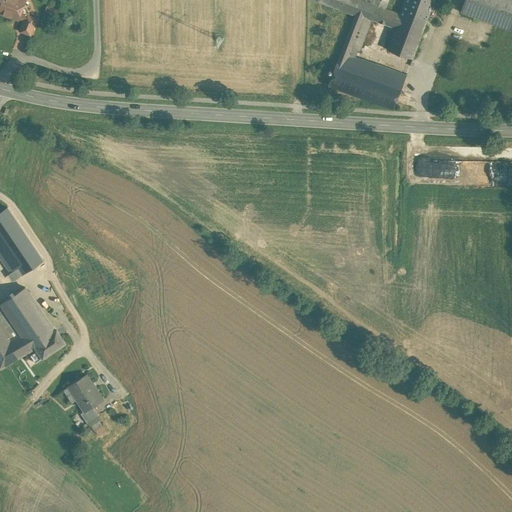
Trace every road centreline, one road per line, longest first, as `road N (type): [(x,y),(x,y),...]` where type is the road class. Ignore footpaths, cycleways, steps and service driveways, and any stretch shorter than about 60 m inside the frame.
road 1 (secondary): [(511,129),(99,106),(1,88)]
road 2 (unclassified): [(96,0),(98,59),(86,75),(18,57),(1,88)]
